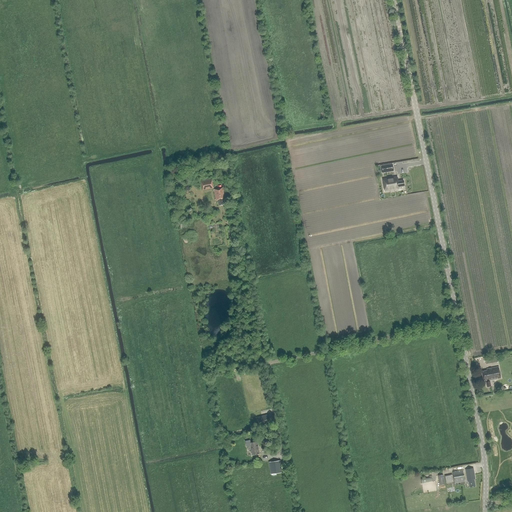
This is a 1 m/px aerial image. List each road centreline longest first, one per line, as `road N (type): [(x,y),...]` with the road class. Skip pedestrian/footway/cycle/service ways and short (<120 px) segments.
road 1 (tertiary): [(485,511),(482,442),(393,0)]
road 2 (track): [(458,323),(269,362),(230,185)]
